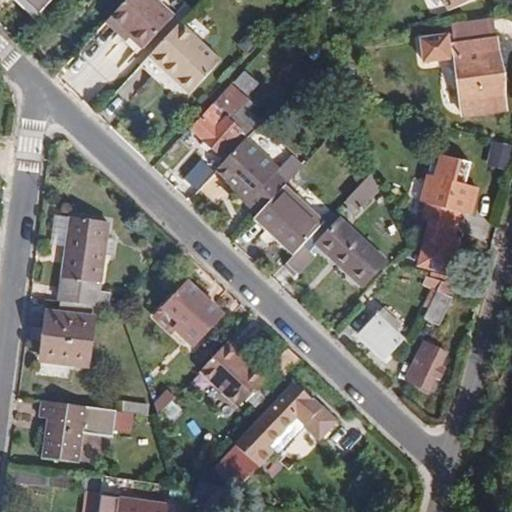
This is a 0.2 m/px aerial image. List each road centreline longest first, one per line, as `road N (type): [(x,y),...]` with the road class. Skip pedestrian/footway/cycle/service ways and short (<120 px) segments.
road 1 (residential): [(449,470),(38,96)]
road 2 (residential): [(38,96),(0,401)]
road 3 (residential): [(511,255),(449,470)]
